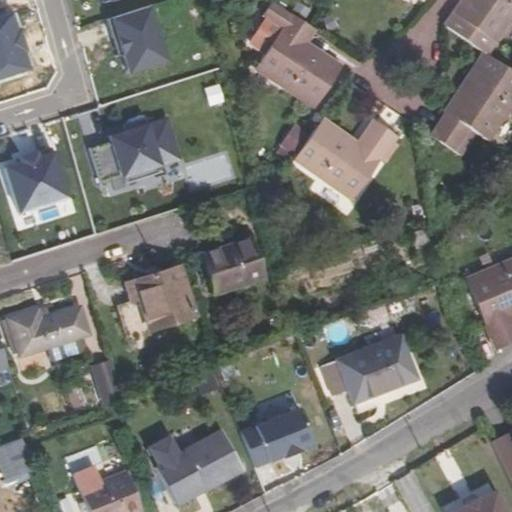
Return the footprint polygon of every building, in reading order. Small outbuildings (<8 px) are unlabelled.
[(511,0),(457,0),(439,25),(480,53),(511,7),(511,0)] [(295,49),(308,28),(304,26),(265,1),(257,14),(276,27),(250,67),(309,106),(332,70),(303,51),(301,54),(295,49)] [(126,54),(132,74),(170,62),(151,6),(110,19),(122,56),(126,54)] [(0,17),(0,80),(34,70),(15,12),(0,17)] [(464,131),(480,143),(511,95),(511,74),(484,56),(462,87),(467,91),(464,96),(456,90),(425,136),(449,153),(464,131)] [(88,148),(99,184),(180,160),(167,116),(104,134),(106,142),(88,148)] [(349,198),(391,135),(368,119),(348,149),(342,145),(345,141),(315,121),(290,157),(349,198)] [(7,167),(21,212),(70,198),(56,151),(42,156),(41,151),(19,158),(21,163),(7,167)] [(242,243),(191,260),(204,299),(255,282),(254,281),(256,280),(248,255),(246,256),(242,243)] [(511,258),(464,278),(492,348),(511,339),(511,324),(504,306),(511,303),(511,304),(511,258)] [(186,321),(170,269),(127,283),(128,284),(118,287),(124,305),(111,312),(120,341),(186,321)] [(26,316),(0,323),(0,328),(16,380),(37,374),(32,356),(39,354),(73,344),(81,342),(72,314),(38,325),(29,327),(26,316)] [(35,314),(26,316),(29,327),(38,325),(35,314)] [(323,369),(334,398),(350,392),(354,403),(414,379),(398,339),(323,369)] [(73,344),(39,354),(42,368),(73,358),(76,353),(73,344)] [(114,404),(102,365),(82,371),(95,411),(114,404)] [(211,370),(193,377),(200,395),(217,388),(211,370)] [(298,408),(237,433),(249,468),(278,457),(279,459),(297,452),(296,450),(311,444),(298,408)] [(153,459),(149,460),(166,499),(196,487),(196,489),(235,472),(218,431),(172,452),(166,433),(146,440),(153,459)] [(511,434),(491,443),(511,490),(511,434)] [(33,468),(21,439),(14,441),(0,446),(0,467),(4,478),(33,468)] [(122,468),(78,489),(89,511),(131,511),(142,507),(122,468)] [(477,501),(463,508),(464,509),(458,511),(504,511),(495,493),(477,502),(477,501)] [(463,508),(477,501),(476,499),(473,497),(462,502),(463,508)] [(53,501),(56,511),(70,511),(67,498),(53,501)]
